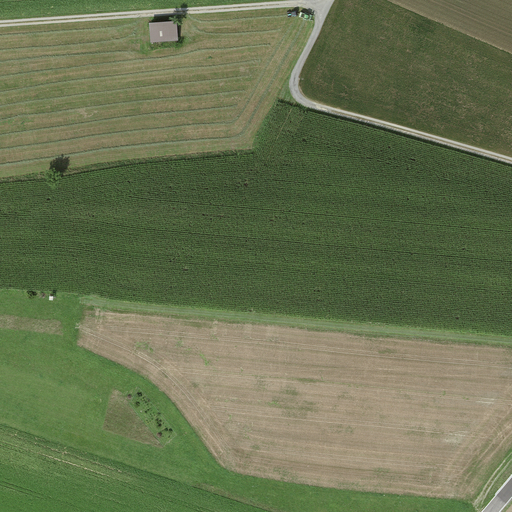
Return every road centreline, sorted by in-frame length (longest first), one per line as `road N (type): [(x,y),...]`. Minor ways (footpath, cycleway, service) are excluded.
road 1 (track): [(0,25),(299,5),(325,11)]
road 2 (track): [(325,11),(293,81),(299,101),(511,163)]
